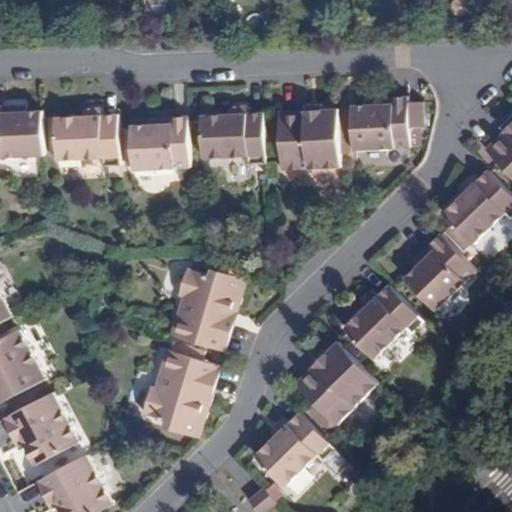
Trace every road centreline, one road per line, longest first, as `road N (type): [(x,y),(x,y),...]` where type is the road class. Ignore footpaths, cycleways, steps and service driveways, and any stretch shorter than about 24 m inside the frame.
road 1 (residential): [(481,84),(457,111),(432,176),(279,324),(233,432),(153,511)]
road 2 (residential): [(0,65),(421,57),(481,84)]
